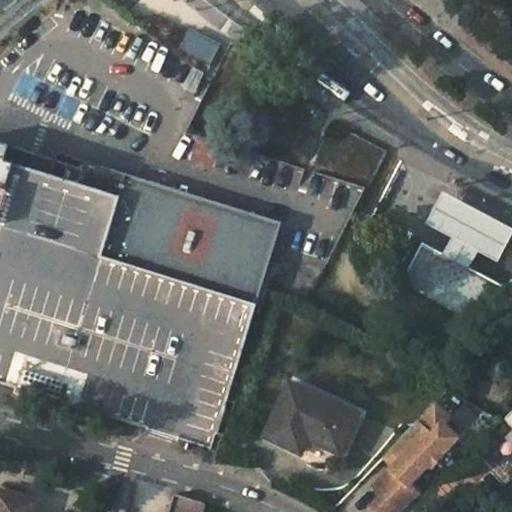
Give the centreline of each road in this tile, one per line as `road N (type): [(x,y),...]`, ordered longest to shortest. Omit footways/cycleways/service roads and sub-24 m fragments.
road 1 (primary): [(273,0),(409,127),(511,187)]
road 2 (residential): [(288,511),(187,473),(0,424)]
road 3 (track): [(336,271),(409,127)]
road 4 (primary): [(511,102),(386,0)]
